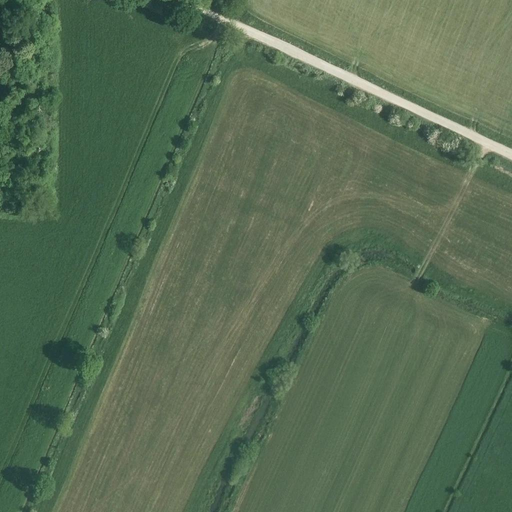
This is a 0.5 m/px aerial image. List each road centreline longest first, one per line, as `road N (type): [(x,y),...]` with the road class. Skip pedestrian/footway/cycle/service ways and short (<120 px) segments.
road 1 (track): [(20,511),(222,17)]
road 2 (track): [(511,155),(222,17)]
